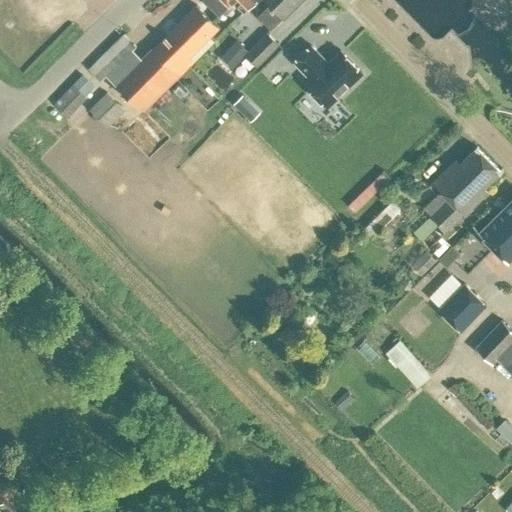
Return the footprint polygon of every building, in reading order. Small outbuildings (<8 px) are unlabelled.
[(204,0),(218,14),(232,0),(242,0),(243,0),(237,5),(243,11),(254,0),(204,0)] [(284,15),(299,0),(269,0),(271,2),(264,9),(258,15),(271,28),(284,15)] [(215,40),(211,36),(220,27),(197,3),(166,33),(167,34),(153,48),(151,46),(141,57),(133,49),(137,46),(124,33),(89,68),(101,80),(107,74),(143,110),(194,60),(215,40)] [(257,66),(280,44),(268,31),(249,50),(237,39),(221,56),(234,68),(246,54),(257,66)] [(329,106),(363,72),(341,50),(328,62),(312,45),(294,62),(311,78),(306,83),(329,106)] [(69,117),(87,97),(86,95),(96,85),(83,73),(55,103),(69,117)] [(108,90),(90,109),(109,127),(126,109),(108,90)] [(252,105),(242,95),(234,104),(244,113),(252,105)] [(484,188),(501,170),(477,146),(460,163),(456,159),(433,181),(448,197),(414,230),(430,247),(426,251),(425,250),(411,264),(421,274),(451,244),(442,235),(445,232),(438,225),(440,223),(447,230),(464,213),(465,214),(488,192),(484,188)] [(372,236),(400,208),(390,198),(362,226),(372,236)] [(509,260),(511,257),(511,199),(480,231),(509,260)] [(462,331),(487,304),(464,281),(438,308),(462,331)] [(511,328),(501,318),(474,346),(491,362),(496,358),(511,373),(511,328)] [(432,374),(400,339),(386,352),(417,387),(432,374)] [(342,410),(355,399),(347,390),(334,402),(342,410)] [(445,401),(456,412),(466,402),(454,391),(445,401)] [(497,427),(511,442),(511,424),(506,418),(497,427)]
